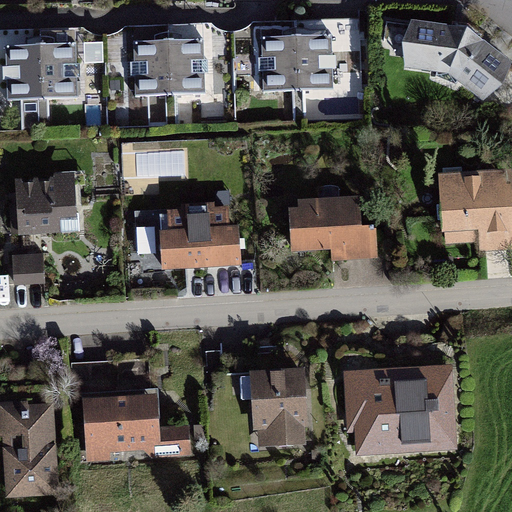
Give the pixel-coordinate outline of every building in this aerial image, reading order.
[(510,67),(466,30),(408,26),(404,75),(452,79),(480,102),(510,67)] [(334,40),(298,41),(300,97),(336,95),(334,40)] [(298,41),(261,43),(263,98),(300,97),(298,41)] [(206,43),(171,44),(173,100),(208,98),(206,43)] [(171,44),(137,45),(139,101),(173,100),(171,44)] [(78,47),(43,48),(44,104),(79,104),(78,47)] [(43,48),(8,48),(10,105),(44,104),(43,48)] [(138,178),(189,176),(188,147),(137,149),(138,178)] [(511,212),(510,175),(434,179),(439,254),(511,249),(511,212)] [(74,180),(14,183),(17,240),(78,236),(74,180)] [(374,229),(362,230),(360,200),(288,204),(291,257),(330,255),(331,268),(376,265),(374,229)] [(229,211),(169,215),(170,233),(161,234),(164,276),(244,270),(242,228),(230,229),(229,211)] [(40,260),(11,261),(12,289),(41,288),(40,260)] [(450,368),(342,377),(350,465),(457,456),(450,368)] [(305,376),(250,380),(255,437),(266,436),(267,455),(306,452),(305,432),(309,432),(305,376)] [(156,397),(80,402),(85,468),(187,461),(185,430),(158,432),(156,397)] [(56,405),(0,409),(0,424),(6,505),(63,501),(56,405)]
